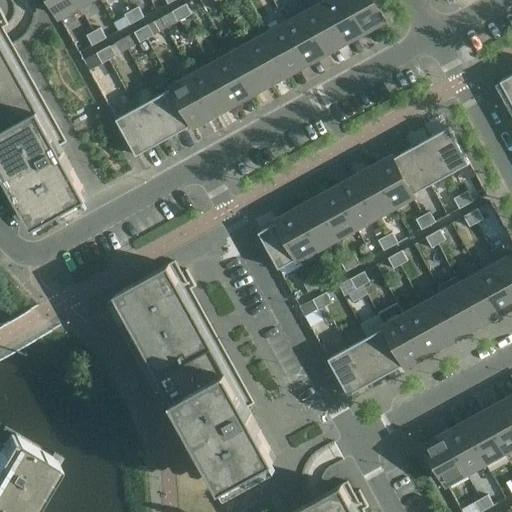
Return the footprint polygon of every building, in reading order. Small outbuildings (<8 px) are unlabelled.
[(79,4),(76,0),(50,0),(59,15),(79,4)] [(364,30),(347,0),(332,0),(325,4),(345,40),(364,30)] [(384,19),(373,0),(347,0),(364,30),(384,19)] [(192,14),(186,4),(179,8),(185,18),(192,14)] [(345,40),(325,4),(306,14),(327,51),(345,40)] [(144,17),(139,7),(132,11),(137,21),(144,17)] [(185,18),(179,8),(172,12),(178,22),(185,18)] [(137,21),(132,11),(125,15),(130,25),(137,21)] [(327,51),(306,14),(288,25),(308,61),(327,51)] [(154,35),(149,25),(142,29),(147,39),(154,35)] [(308,61),(288,25),(269,35),(289,72),(308,61)] [(107,38),(101,28),(94,32),(100,42),(107,38)] [(147,39),(142,29),(135,32),(140,43),(147,39)] [(100,42),(94,32),(87,35),(93,46),(100,42)] [(289,72),(269,35),(250,46),(270,82),(289,72)] [(116,56),(111,46),(104,49),(109,60),(116,56)] [(270,82),(250,46),(231,56),(251,93),(270,82)] [(56,136),(40,107),(35,110),(29,99),(27,101),(20,88),(22,86),(15,73),(12,74),(5,61),(8,60),(0,47),(0,147),(8,162),(10,161),(13,166),(9,169),(14,178),(9,181),(34,226),(89,196),(64,151),(61,145),(52,150),(47,141),(56,136)] [(109,60),(104,49),(97,53),(102,64),(109,60)] [(251,93),(231,56),(212,67),(232,103),(251,93)] [(232,103),(212,67),(193,77),(213,114),(232,103)] [(511,101),(511,100),(511,75),(501,81),(511,101)] [(213,114),(193,77),(174,88),(194,124),(213,114)] [(194,124),(174,88),(155,98),(175,134),(194,124)] [(175,134),(155,98),(136,108),(156,145),(175,134)] [(156,145),(136,108),(117,119),(137,156),(156,145)] [(470,163),(450,127),(430,138),(450,174),(470,163)] [(450,174),(430,138),(411,148),(431,185),(450,174)] [(431,185),(411,148),(392,159),(412,195),(431,185)] [(412,195),(392,159),(373,169),(393,206),(412,195)] [(393,206),(373,169),(354,180),(374,216),(393,206)] [(374,216),(354,180),(335,190),(355,226),(374,216)] [(355,226),(335,190),(316,200),(336,237),(355,226)] [(474,201),(468,191),(461,195),(467,205),(474,201)] [(467,205),(461,195),(454,199),(460,209),(467,205)] [(336,237),(316,200),(297,211),(318,247),(336,237)] [(484,219),(478,209),(471,213),(477,223),(484,219)] [(318,247),(297,211),(279,221),(299,258),(318,247)] [(436,222),(430,212),(423,216),(429,226),(436,222)] [(477,223),(471,213),(464,216),(470,227),(477,223)] [(429,226),(423,216),(416,219),(422,230),(429,226)] [(299,258),(279,221),(259,232),(279,269),(299,258)] [(446,240),(440,230),(433,233),(439,244),(446,240)] [(398,243),(393,233),(386,236),(391,247),(398,243)] [(439,244),(433,233),(426,237),(432,248),(439,244)] [(391,247),(386,236),(379,240),(384,251),(391,247)] [(511,237),(494,248),(499,256),(511,249),(511,237)] [(408,261),(402,250),(395,254),(401,265),(408,261)] [(360,264),(355,253),(348,257),(353,268),(360,264)] [(401,265),(395,254),(388,258),(394,269),(401,265)] [(353,268),(348,257),(341,261),(346,272),(353,268)] [(511,257),(500,264),(511,286),(511,257)] [(244,397),(228,369),(223,371),(217,361),(215,362),(208,349),(210,348),(202,334),(200,336),(193,323),(195,321),(188,308),(186,310),(177,294),(174,295),(169,286),(179,281),(170,264),(115,294),(116,296),(187,425),(189,428),(198,423),(200,428),(196,430),(202,440),(197,443),(222,487),(277,457),(267,440),(252,412),(251,412),(248,407),(240,411),(235,402),(244,397)] [(511,304),(511,286),(500,264),(481,275),(501,311),(511,304)] [(370,282),(365,271),(358,275),(363,286),(370,282)] [(323,285),(317,274),(310,278),(316,289),(323,285)] [(363,286),(358,275),(351,279),(356,290),(363,286)] [(501,311),(481,275),(462,285),(482,322),(501,311)] [(316,289),(310,278),(303,282),(309,293),(316,289)] [(482,322),(462,285),(443,295),(463,332),(482,322)] [(333,303),(327,292),(320,296),(326,307),(333,303)] [(463,332),(443,295),(424,306),(444,342),(463,332)] [(326,307),(320,296),(313,300),(319,310),(326,307)] [(444,342),(424,306),(405,316),(425,353),(444,342)] [(425,353),(405,316),(386,327),(406,363),(425,353)] [(406,363),(386,327),(367,337),(387,374),(406,363)] [(387,374),(367,337),(348,348),(368,384),(387,374)] [(368,384),(348,348),(329,359),(349,395),(368,384)] [(511,398),(503,404),(511,420),(511,398)] [(511,446),(511,420),(503,404),(484,414),(504,451),(511,446)] [(504,451),(484,414),(465,425),(485,461),(504,451)] [(485,461),(465,425),(446,435),(466,472),(485,461)] [(29,505),(33,507),(60,461),(62,458),(53,452),(51,456),(14,433),(13,435),(9,442),(5,448),(1,446),(0,447),(0,511),(17,511),(24,502),(29,505)] [(466,472),(446,435),(426,446),(446,482),(466,472)] [(344,511),(342,507),(351,501),(342,484),(327,493),(325,494),(309,503),(292,511),(344,511)] [(494,505),(488,495),(481,499),(487,509),(494,505)] [(482,511),(487,509),(481,499),(474,503),(479,511),(482,511)]
